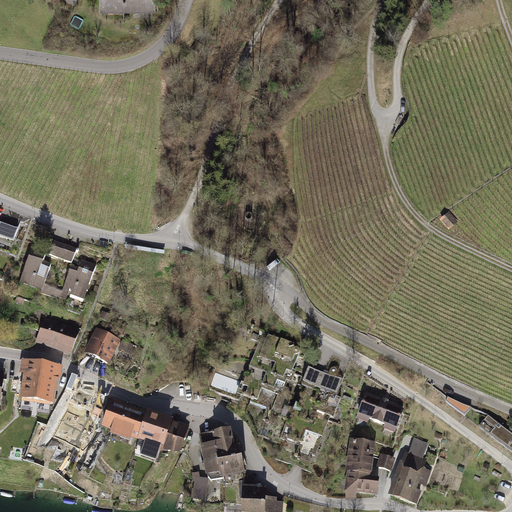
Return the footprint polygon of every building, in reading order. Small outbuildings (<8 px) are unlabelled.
[(450,213),(442,219),(449,228),(457,222),(450,213)] [(21,228),(0,220),(0,254),(10,258),(21,228)] [(32,248),(23,278),(45,284),(52,260),(71,266),(64,290),(88,297),(99,261),(79,256),(82,247),(53,239),(49,252),(32,248)] [(77,331),(46,319),(36,344),(68,356),(77,331)] [(97,329),(84,351),(107,365),(120,342),(97,329)] [(251,339),(259,342),(244,384),(249,386),(245,398),(273,408),(271,411),(268,410),(264,420),(276,425),(279,416),(291,420),(295,410),(289,408),(292,400),(287,398),(290,389),(283,386),(288,371),(294,372),(301,352),(295,349),(294,346),(295,344),(259,332),(258,335),(254,333),(251,339)] [(28,361),(20,409),(49,414),(57,366),(28,361)] [(329,376),(309,369),(304,383),(308,385),(298,411),(295,410),(291,420),(276,459),(304,470),(312,449),(318,451),(331,415),(335,417),(342,398),(337,397),(343,381),(336,379),(338,373),(338,370),(336,368),(333,368),(331,370),(329,376)] [(398,406),(366,394),(358,416),(394,430),(402,410),(397,408),(398,406)] [(70,396),(56,418),(71,427),(68,432),(71,434),(67,440),(94,457),(104,442),(91,434),(97,425),(80,413),(79,415),(77,413),(83,405),(70,396)] [(103,426),(178,452),(186,429),(111,403),(103,426)] [(511,434),(489,415),(479,427),(511,452),(511,434)] [(209,477),(211,480),(224,478),(225,482),(244,478),(243,473),(245,472),(239,444),(234,445),(231,430),(200,435),(209,477)] [(373,444),(352,441),(345,490),(375,494),(377,480),(368,479),(373,444)] [(408,453),(393,496),(416,504),(421,492),(415,490),(418,483),(425,486),(431,471),(424,468),(428,460),(408,453)] [(393,472),(394,458),(382,457),(382,471),(393,472)] [(200,479),(199,473),(193,475),(195,484),(193,499),(204,500),(207,480),(200,479)] [(245,488),(243,511),(283,511),(284,504),(277,504),(277,500),(266,499),(267,489),(245,488)]
